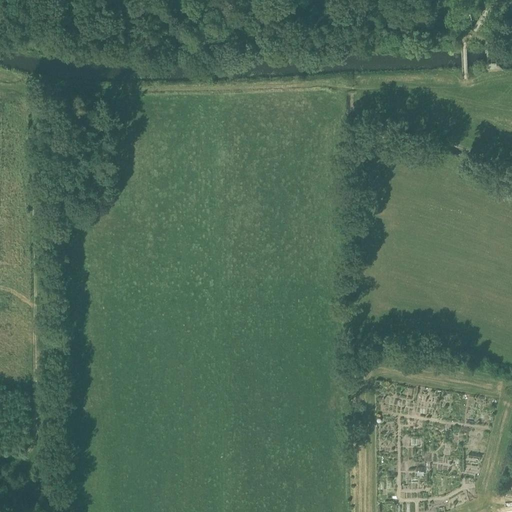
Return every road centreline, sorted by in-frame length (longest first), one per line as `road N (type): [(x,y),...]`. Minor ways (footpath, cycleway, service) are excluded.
road 1 (track): [(466,81),(28,92)]
road 2 (track): [(0,86),(28,92),(32,122),(35,445),(24,457),(0,455)]
road 3 (track): [(511,77),(466,81),(463,46),(487,10),(511,4)]
